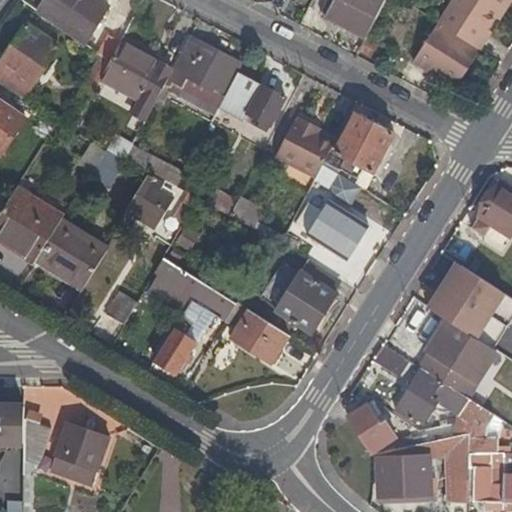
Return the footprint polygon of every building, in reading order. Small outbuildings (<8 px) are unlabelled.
[(328,0),(322,12),(364,34),(382,0),(328,0)] [(510,0),(452,0),(451,2),(488,25),(500,6),(505,9),(510,0)] [(488,25),(451,2),(440,21),(477,44),(488,25)] [(109,3),(86,49),(96,58),(106,67),(115,50),(106,46),(114,29),(117,30),(127,12),(109,3)] [(440,21),(438,20),(414,59),(429,68),(431,65),(459,82),(481,47),(477,44),(440,21)] [(59,43),(26,23),(7,53),(14,57),(8,66),(34,82),(59,43)] [(174,67),(164,84),(178,90),(176,93),(215,113),(217,107),(237,70),(241,62),(190,36),(174,67)] [(106,67),(100,78),(140,98),(133,111),(147,118),(164,84),(174,67),(120,40),(115,50),(106,67)] [(100,78),(106,67),(96,58),(72,106),(83,112),(100,78)] [(237,70),(217,107),(235,115),(241,103),(247,106),(245,110),(268,122),(282,93),(237,70)] [(0,100),(0,154),(25,118),(0,100)] [(273,152),(314,174),(321,161),(327,149),(332,139),(315,130),(310,127),(312,122),(297,113),(294,118),(291,116),(273,152)] [(389,133),(352,113),(331,151),(359,166),(368,171),(389,133)] [(126,157),(177,184),(184,172),(133,145),(126,157)] [(111,149),(106,146),(95,164),(99,167),(111,149)] [(331,151),(327,149),(321,161),(352,181),(359,166),(331,151)] [(166,184),(149,174),(129,211),(159,228),(176,198),(162,190),(166,184)] [(511,188),(501,181),(481,212),(511,232),(511,188)] [(9,194),(0,209),(0,239),(35,260),(37,258),(60,221),(63,216),(14,186),(9,194)] [(184,217),(194,200),(184,194),(174,211),(184,217)] [(242,198),(234,215),(258,226),(265,209),(242,198)] [(368,226),(328,200),(306,233),(346,259),(368,226)] [(60,221),(37,258),(84,286),(106,249),(60,221)] [(125,279),(131,255),(112,251),(106,274),(125,279)] [(235,299),(164,254),(154,270),(159,274),(152,284),(183,303),(191,292),(221,311),(218,315),(223,319),(235,299)] [(341,279),(306,257),(299,269),(333,291),(341,279)] [(434,310),(488,340),(511,295),(511,290),(460,263),(434,310)] [(333,291),(299,269),(274,308),(309,330),(333,291)] [(105,311),(123,322),(136,300),(118,290),(105,311)] [(191,298),(179,317),(190,324),(202,305),(191,298)] [(287,332),(235,299),(223,319),(235,326),(230,334),(270,359),(287,332)] [(466,392),(494,348),(449,319),(420,365),(466,392)] [(197,340),(176,327),(156,359),(177,372),(197,340)] [(511,358),(511,337),(504,332),(494,348),(511,358)] [(413,361),(382,341),(371,358),(403,377),(413,361)] [(466,392),(420,365),(394,405),(415,418),(418,413),(426,418),(438,398),(456,409),(466,392)] [(466,392),(456,409),(454,419),(454,432),(459,431),(459,439),(466,439),(484,439),(485,430),(466,429),(467,415),(472,414),(485,421),(492,409),(466,392)] [(381,447),(412,441),(409,431),(393,435),(383,420),(378,422),(363,403),(346,416),(348,418),(352,423),(356,428),(360,433),(364,438),(367,444),(369,450),(381,447)] [(18,445),(26,445),(27,411),(0,409),(0,434),(19,436),(18,445)] [(29,415),(29,449),(38,449),(38,440),(54,440),(55,415),(29,415)] [(110,434),(67,419),(56,453),(98,468),(110,434)] [(466,449),(466,439),(459,439),(459,431),(454,432),(412,441),(381,447),(381,490),(393,490),(430,491),(430,482),(430,455),(449,455),(449,498),(465,498),(466,463),(466,449)] [(38,440),(38,449),(54,450),(54,440),(38,440)] [(503,450),(466,449),(466,463),(472,464),(471,496),(481,497),(501,498),(502,482),(489,481),(490,464),(502,464),(503,457),(503,450)] [(511,450),(503,450),(503,457),(511,457),(511,479),(502,479),(502,482),(501,498),(511,498),(511,450)] [(430,498),(430,491),(393,490),(393,498),(430,498)] [(501,498),(481,497),(480,505),(501,506),(501,498)] [(511,506),(511,498),(501,498),(501,506),(511,506)]
